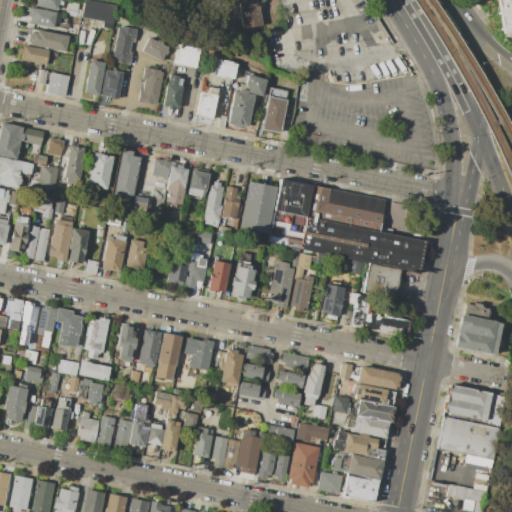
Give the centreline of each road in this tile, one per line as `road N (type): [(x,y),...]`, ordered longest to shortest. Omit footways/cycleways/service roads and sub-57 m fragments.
road 1 (residential): [(503,377),(0,274)]
road 2 (residential): [(458,195),(0,102)]
road 3 (residential): [(318,511),(0,447)]
road 4 (secondary): [(394,511),(438,293)]
road 5 (secondary): [(403,9),(442,98),(458,195)]
road 6 (secondary): [(403,9),(478,131)]
road 7 (secondary): [(478,131),(476,77),(443,0)]
